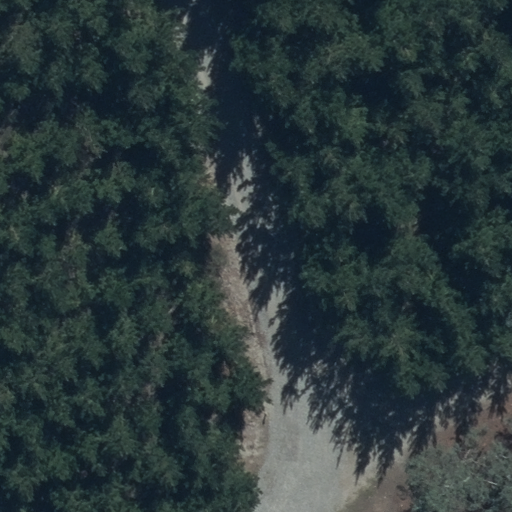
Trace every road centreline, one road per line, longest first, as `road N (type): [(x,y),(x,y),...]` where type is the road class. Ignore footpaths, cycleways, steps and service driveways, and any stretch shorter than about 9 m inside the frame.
road 1 (track): [(180,0),(254,226),(306,511)]
road 2 (track): [(297,511),(418,423),(511,388)]
